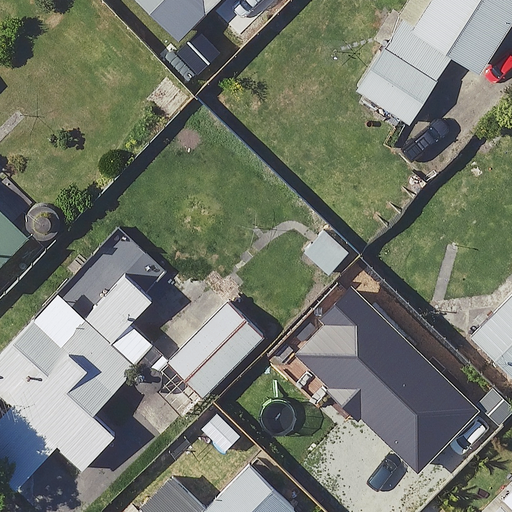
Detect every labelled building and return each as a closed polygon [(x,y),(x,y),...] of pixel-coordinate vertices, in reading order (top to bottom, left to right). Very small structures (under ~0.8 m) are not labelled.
[(226,17),(203,0),(149,0),(137,16),(193,59),(226,17)] [(511,0),(403,0),(348,87),(403,122),(445,55),(473,73),(509,17),(511,18),(511,0)] [(0,255),(21,234),(0,214),(0,255)] [(144,298),(116,273),(76,317),(49,292),(0,345),(0,400),(74,469),(108,432),(86,412),(147,345),(122,322),(144,298)] [(511,290),(466,337),(511,382),(511,381),(511,290)] [(136,372),(154,391),(133,412),(157,436),(259,336),(217,292),(136,372)] [(394,511),(447,458),(403,415),(341,479),(374,511),(394,511)] [(294,511),(240,460),(197,505),(170,479),(139,511),(138,511),(294,511)]
